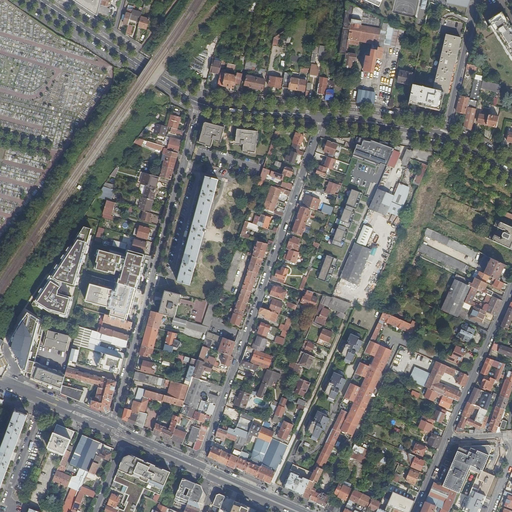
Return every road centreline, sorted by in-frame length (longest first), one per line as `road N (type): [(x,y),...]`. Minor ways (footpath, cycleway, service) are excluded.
road 1 (residential): [(321,117),(197,469)]
road 2 (residential): [(110,429),(198,103)]
road 3 (secondary): [(40,0),(198,103)]
road 4 (residential): [(445,440),(511,288)]
road 5 (residential): [(443,136),(477,0)]
road 6 (secondary): [(198,103),(321,117)]
road 7 (secondary): [(321,117),(443,136)]
